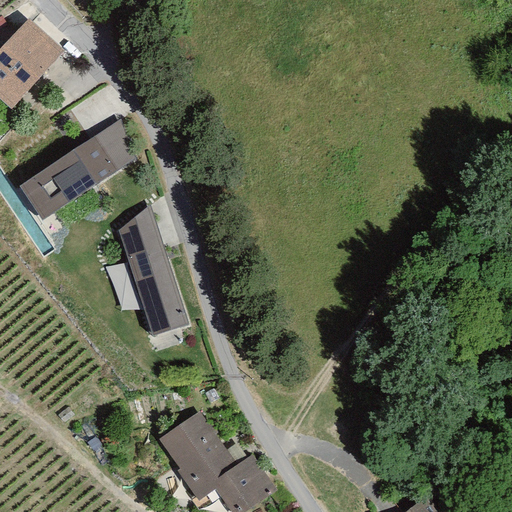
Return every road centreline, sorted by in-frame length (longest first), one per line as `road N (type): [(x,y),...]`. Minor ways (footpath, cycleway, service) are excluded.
road 1 (residential): [(34,0),(126,88),(176,184),(230,379),(310,511)]
road 2 (track): [(511,145),(273,450)]
road 3 (track): [(160,511),(0,390)]
